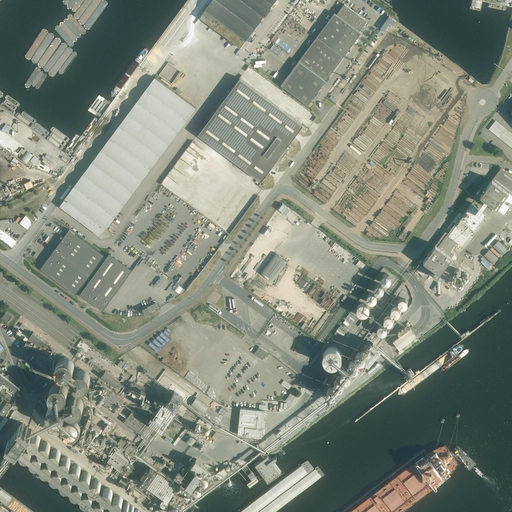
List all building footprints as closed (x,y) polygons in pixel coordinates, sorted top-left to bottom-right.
[(212,0),(209,4),(205,10),(224,25),(219,32),(220,33),(222,34),(227,27),(245,40),(249,35),(258,23),(267,11),(275,0),(212,0)] [(307,105),(360,34),(361,33),(359,31),(367,20),(356,12),(356,11),(354,9),(353,10),(344,4),(337,14),(334,13),(317,37),(299,60),(299,61),(281,85),(307,105)] [(216,30),(219,32),(224,25),(205,10),(199,18),(200,18),(201,19),(205,22),(209,25),(216,30)] [(298,29),(301,25),(289,16),(286,21),(298,29)] [(390,18),(384,26),(386,28),(392,20),(390,18)] [(240,48),(245,40),(242,38),(238,35),(235,32),(231,30),(227,27),(222,34),(226,37),(229,40),(231,41),(233,42),(235,44),(236,45),(238,46),(240,48)] [(278,36),(274,40),(288,51),(292,46),(278,36)] [(271,49),(284,57),(287,52),(274,44),(271,49)] [(409,72),(418,79),(422,74),(412,67),(409,72)] [(191,113),(196,107),(175,92),(155,77),(150,84),(142,95),(132,108),(124,119),(115,131),(112,135),(110,138),(106,143),(97,155),(89,166),(88,168),(80,178),(70,191),(65,198),(84,212),(87,215),(106,229),(111,222),(120,210),(129,197),(137,186),(146,174),(155,161),(164,150),(173,137),(183,125),(191,113)] [(290,143),(303,125),(240,78),(198,134),(261,181),(268,173),(275,162),(277,159),(280,161),(283,156),(284,155),(285,154),(289,148),(287,147),(290,143)] [(511,133),(496,120),(488,129),(511,147),(511,133)] [(24,154),(27,149),(20,144),(17,149),(24,154)] [(31,154),(26,150),(21,158),(27,163),(33,155),(31,154)] [(38,159),(33,156),(30,161),(34,164),(38,159)] [(43,157),(42,159),(51,166),(52,164),(43,157)] [(511,175),(501,167),(480,196),(484,199),(488,202),(504,214),(511,202),(511,175)] [(169,194),(164,190),(160,195),(165,199),(169,194)] [(76,218),(78,220),(82,214),(84,212),(65,198),(60,206),(59,206),(60,206),(61,207),(65,210),(69,213),(76,218)] [(165,202),(160,198),(157,202),(162,206),(165,202)] [(87,215),(84,212),(78,220),(81,222),(87,215)] [(27,229),(34,221),(25,215),(23,218),(19,223),(27,229)] [(83,220),(81,222),(82,222),(83,223),(87,226),(91,229),(95,232),(96,233),(100,236),(105,230),(106,229),(87,215),(83,220)] [(17,241),(0,228),(0,238),(12,247),(16,242),(17,241)] [(90,275),(104,255),(89,244),(74,232),(69,229),(66,234),(62,239),(59,244),(55,249),(90,275)] [(493,246),(502,254),(508,248),(499,240),(493,246)] [(90,275),(55,249),(48,259),(44,264),(41,268),(45,271),(60,283),(76,294),(77,293),(90,275)] [(498,258),(489,250),(484,255),(493,264),(498,258)] [(275,253),(261,273),(273,282),(287,262),(275,253)] [(91,303),(121,262),(118,260),(115,258),(112,256),(109,254),(80,294),(89,301),(88,301),(89,302),(91,303)] [(129,274),(132,270),(129,268),(126,266),(123,264),(121,262),(91,303),(92,304),(93,305),(93,304),(103,310),(129,274)] [(430,272),(420,265),(419,266),(417,269),(416,270),(426,278),(430,272)] [(182,294),(186,289),(177,282),(173,287),(182,294)] [(371,303),(372,303),(373,303),(374,303),(375,302),(376,301),(376,300),(377,299),(377,298),(377,297),(376,296),(376,295),(375,295),(375,294),(374,294),(373,293),(372,293),(371,293),(370,293),(369,294),(368,294),(368,295),(367,295),(367,296),(367,297),(367,298),(367,299),(367,300),(368,301),(368,302),(369,302),(370,303),(371,303)] [(408,303),(407,302),(407,301),(407,300),(406,300),(406,299),(405,299),(404,299),(403,298),(402,298),(402,299),(401,299),(400,299),(399,300),(398,301),(398,302),(398,303),(398,304),(398,305),(398,306),(399,306),(399,307),(400,308),(401,308),(402,308),(403,308),(404,308),(405,308),(405,307),(406,307),(407,306),(407,305),(407,304),(408,304),(408,303)] [(156,303),(142,310),(145,315),(158,308),(156,303)] [(359,315),(360,315),(361,316),(362,316),(363,316),(364,316),(365,316),(365,315),(366,315),(367,314),(368,314),(368,313),(369,312),(369,311),(369,310),(369,309),(369,308),(369,307),(368,306),(367,305),(367,304),(366,304),(365,304),(365,303),(364,303),(363,303),(362,303),(361,304),(360,304),(359,305),(358,305),(358,306),(357,306),(357,307),(357,308),(357,309),(357,310),(357,311),(357,312),(358,313),(358,314),(359,314),(359,315)] [(393,309),(392,309),(391,310),(391,311),(391,312),(391,313),(391,314),(391,315),(392,316),(393,316),(393,317),(394,317),(395,317),(395,318),(396,318),(397,318),(398,317),(399,317),(399,316),(400,316),(400,315),(401,315),(401,314),(401,313),(401,312),(401,311),(401,310),(400,309),(399,308),(398,308),(397,307),(396,307),(395,307),(394,308),(393,308),(393,309)] [(9,324),(14,318),(5,312),(4,313),(3,315),(2,317),(1,318),(7,323),(9,324)] [(350,313),(346,318),(353,323),(357,319),(350,313)] [(394,320),(394,319),(394,318),(393,317),(392,317),(392,316),(391,316),(390,316),(389,316),(388,316),(387,316),(386,317),(385,317),(385,318),(384,319),(384,320),(384,321),(384,322),(384,323),(385,323),(385,324),(386,325),(387,325),(387,326),(388,326),(389,326),(390,326),(391,326),(392,325),(393,325),(393,324),(394,323),(394,322),(394,321),(394,320)] [(345,319),(343,322),(351,328),(353,325),(345,319)] [(32,330),(22,323),(20,327),(29,334),(32,330)] [(342,323),(339,328),(346,333),(347,333),(348,331),(346,329),(348,327),(342,323)] [(387,329),(387,328),(387,327),(386,326),(385,325),(384,325),(383,324),(382,324),(381,324),(380,325),(379,325),(379,326),(378,326),(378,327),(377,327),(377,328),(377,329),(377,330),(377,331),(377,332),(378,332),(378,333),(379,333),(379,334),(380,334),(381,334),(382,335),(383,335),(383,334),(384,334),(385,334),(385,333),(386,333),(386,332),(387,331),(387,330),(387,329)] [(399,349),(416,336),(413,332),(410,328),(393,341),(396,345),(399,349)] [(337,329),(335,333),(342,339),(345,335),(337,329)] [(43,347),(47,342),(33,332),(26,342),(23,345),(30,350),(33,352),(35,353),(37,355),(40,350),(43,347)] [(375,349),(377,345),(382,339),(381,338),(374,332),(367,339),(368,340),(369,339),(372,342),(369,345),(375,349)] [(368,369),(383,350),(379,347),(377,345),(375,349),(362,364),(365,366),(368,369)] [(363,349),(363,350),(363,351),(364,352),(365,353),(366,353),(367,353),(368,353),(369,352),(370,352),(370,351),(371,351),(371,350),(371,349),(371,348),(370,347),(370,346),(369,346),(368,345),(367,345),(366,345),(365,345),(364,346),(363,347),(363,348),(363,349)] [(50,352),(43,347),(40,350),(47,355),(50,352)] [(257,350),(255,353),(262,359),(267,352),(259,347),(259,348),(257,350)] [(327,364),(328,365),(329,365),(331,366),(332,366),(333,366),(334,366),(335,365),(336,365),(337,364),(338,364),(338,363),(339,363),(339,362),(340,361),(341,360),(341,359),(341,358),(341,357),(341,356),(341,355),(341,354),(341,353),(340,352),(339,351),(339,350),(338,349),(337,348),(336,348),(335,348),(334,347),(332,347),(331,347),(330,347),(329,348),(328,348),(327,349),(326,350),(325,350),(325,351),(324,351),(324,352),(324,353),(323,353),(323,354),(323,356),(323,357),(323,358),(323,359),(323,360),(324,360),(324,361),(324,362),(325,362),(325,363),(326,363),(326,364),(327,364)] [(364,354),(364,353),(363,353),(362,352),(361,352),(360,352),(359,352),(358,352),(357,353),(356,354),(356,355),(355,355),(355,356),(355,357),(355,358),(355,359),(356,359),(356,360),(357,361),(358,362),(359,362),(360,362),(361,362),(362,362),(363,362),(363,361),(364,361),(364,360),(365,360),(365,359),(365,358),(365,357),(365,356),(365,355),(364,354)] [(74,364),(73,363),(73,362),(72,361),(71,360),(70,359),(69,359),(68,358),(67,358),(66,358),(65,358),(64,358),(63,358),(62,358),(62,359),(61,359),(60,359),(60,360),(59,360),(58,361),(58,362),(57,363),(57,364),(56,365),(56,366),(56,367),(56,368),(57,369),(57,370),(57,371),(58,372),(59,373),(60,374),(61,374),(62,375),(63,375),(64,376),(65,376),(66,376),(67,375),(68,375),(69,375),(70,374),(71,374),(71,373),(72,372),(73,372),(73,371),(73,370),(74,370),(74,369),(74,368),(74,367),(74,366),(74,365),(74,364)] [(104,369),(90,359),(87,363),(101,373),(104,369)] [(350,362),(349,362),(349,363),(348,364),(348,365),(348,366),(348,367),(349,368),(349,369),(350,370),(351,370),(351,371),(352,371),(353,371),(354,371),(355,371),(355,370),(356,370),(357,369),(358,368),(358,367),(358,366),(358,365),(358,364),(358,363),(357,362),(356,362),(356,361),(355,361),(354,361),(353,361),(352,361),(351,361),(350,362)] [(90,379),(90,378),(90,377),(90,376),(89,375),(89,374),(88,373),(88,372),(87,372),(86,371),(85,370),(84,370),(83,370),(82,370),(81,370),(80,370),(79,370),(78,370),(77,371),(76,371),(76,372),(75,372),(75,373),(74,373),(74,374),(73,375),(73,376),(73,377),(73,378),(73,379),(73,380),(73,381),(73,382),(74,383),(75,384),(75,385),(76,385),(77,386),(78,386),(79,387),(80,387),(81,387),(82,387),(83,387),(84,387),(85,386),(86,386),(87,385),(88,384),(89,383),(89,382),(90,382),(90,381),(90,380),(90,379)] [(120,381),(105,370),(101,376),(116,387),(118,388),(121,385),(118,384),(120,381)] [(346,370),(345,370),(344,370),(343,371),(342,371),(342,372),(341,373),(341,374),(341,375),(341,376),(341,377),(341,378),(342,378),(342,379),(343,379),(344,380),(345,380),(346,380),(347,380),(348,380),(349,379),(350,378),(350,377),(351,376),(351,375),(351,374),(350,373),(350,372),(349,372),(349,371),(348,371),(348,370),(347,370),(346,370)] [(16,392),(19,387),(0,372),(0,394),(13,404),(16,400),(16,396),(16,392)] [(123,398),(108,387),(109,386),(104,383),(103,383),(98,379),(90,390),(116,409),(123,398)] [(284,379),(281,383),(288,388),(291,385),(284,379)] [(337,379),(336,379),(336,380),(335,380),(335,381),(334,381),(334,382),(334,383),(334,384),(334,385),(334,386),(335,387),(336,388),(337,388),(338,389),(339,389),(340,388),(341,388),(342,388),(342,387),(343,387),(343,386),(344,385),(344,384),(344,383),(344,382),(343,382),(343,381),(343,380),(342,380),(341,379),(340,379),(339,379),(338,379),(337,379)] [(68,393),(68,392),(68,391),(67,390),(67,389),(67,388),(66,387),(65,386),(64,385),(63,384),(62,384),(61,384),(60,384),(59,384),(58,384),(57,384),(56,384),(55,385),(54,385),(53,386),(52,387),(52,388),(51,388),(51,389),(51,390),(51,391),(51,392),(51,393),(51,394),(51,395),(52,396),(52,397),(53,398),(54,399),(55,400),(56,400),(57,400),(57,401),(58,401),(59,401),(60,401),(61,401),(62,400),(63,400),(64,399),(65,399),(65,398),(66,398),(66,397),(67,396),(67,395),(67,394),(68,394),(68,393)] [(334,388),(333,387),(332,387),(331,387),(330,387),(329,388),(328,389),(327,390),(327,391),(327,392),(327,393),(327,394),(327,395),(328,395),(328,396),(329,396),(330,397),(331,397),(332,397),(333,397),(334,397),(335,396),(336,395),(336,394),(337,393),(337,392),(337,391),(336,390),(336,389),(335,389),(335,388),(334,388)] [(292,393),(286,401),(290,404),(296,396),(292,393)] [(65,402),(65,403),(65,404),(65,405),(65,406),(65,407),(65,408),(66,408),(66,409),(67,410),(67,411),(68,412),(69,412),(70,413),(71,413),(72,414),(73,414),(74,414),(75,414),(76,414),(77,414),(78,413),(79,413),(80,413),(81,412),(81,411),(82,410),(83,410),(83,409),(84,408),(84,407),(84,406),(84,405),(84,404),(84,403),(84,402),(84,401),(83,400),(83,399),(82,399),(82,398),(81,397),(80,396),(79,396),(78,395),(77,395),(76,395),(75,395),(74,395),(73,395),(72,395),(71,395),(70,396),(69,396),(68,397),(67,398),(66,399),(66,400),(65,401),(65,402)] [(196,397),(191,405),(203,414),(206,410),(209,406),(196,397)] [(0,419),(3,415),(11,405),(2,398),(0,401),(0,419)] [(155,431),(157,429),(158,428),(162,430),(176,411),(163,402),(161,401),(161,402),(156,399),(154,402),(158,405),(160,407),(149,421),(133,409),(125,421),(149,439),(151,440),(157,433),(155,431)] [(48,409),(48,410),(48,411),(48,412),(48,413),(48,414),(48,415),(49,415),(49,416),(50,417),(50,418),(51,418),(51,419),(52,419),(53,420),(54,420),(55,420),(56,420),(57,420),(58,420),(59,420),(60,420),(61,419),(62,418),(63,418),(63,417),(64,416),(64,415),(64,414),(65,414),(65,413),(65,412),(65,411),(65,410),(65,409),(64,408),(63,407),(63,406),(62,405),(61,405),(61,404),(60,404),(59,403),(58,403),(57,403),(56,403),(55,403),(54,403),(53,404),(52,404),(51,405),(50,406),(49,407),(49,408),(48,409)] [(214,408),(222,413),(225,408),(218,403),(214,408)] [(32,412),(48,430),(51,428),(53,426),(37,408),(35,410),(32,412)] [(258,410),(240,408),(238,428),(238,434),(261,437),(262,430),(264,410),(258,410)] [(95,420),(98,416),(96,415),(97,414),(91,410),(86,417),(93,422),(95,419),(95,420)] [(81,423),(81,422),(81,421),(80,420),(80,419),(79,418),(78,417),(77,416),(76,416),(75,416),(75,415),(74,415),(73,415),(72,415),(71,415),(70,415),(69,416),(68,416),(67,416),(67,417),(66,418),(65,418),(65,419),(64,420),(64,421),(63,422),(63,423),(63,424),(63,425),(63,426),(64,427),(64,428),(65,429),(65,430),(66,431),(67,432),(68,432),(69,433),(70,433),(71,433),(72,433),(73,433),(74,433),(75,433),(76,433),(77,432),(78,431),(79,430),(80,430),(80,429),(81,428),(81,427),(81,426),(81,425),(81,424),(81,423)] [(32,434),(31,435),(31,434),(33,431),(32,431),(32,430),(31,430),(28,428),(28,427),(27,427),(23,425),(24,424),(23,423),(22,424),(20,427),(19,426),(18,427),(19,427),(16,431),(16,430),(15,431),(16,432),(13,435),(12,435),(13,436),(10,439),(9,439),(9,440),(7,443),(8,444),(7,445),(8,445),(9,444),(12,447),(12,448),(13,447),(16,450),(16,451),(17,451),(18,451),(20,449),(21,449),(21,450),(21,451),(21,452),(21,453),(22,453),(22,454),(23,455),(24,456),(25,456),(26,456),(27,456),(28,456),(29,456),(30,456),(31,457),(31,458),(31,459),(31,460),(32,460),(32,461),(32,462),(33,462),(33,463),(34,463),(35,464),(36,464),(37,464),(38,464),(39,464),(40,463),(41,465),(41,466),(41,467),(42,468),(42,469),(43,469),(43,470),(44,470),(44,471),(45,471),(46,471),(47,472),(48,471),(49,471),(50,471),(52,472),(52,473),(52,474),(52,475),(53,476),(53,477),(54,478),(55,478),(55,479),(56,479),(57,479),(58,479),(59,479),(60,479),(62,480),(62,481),(62,482),(62,483),(62,484),(63,484),(63,485),(64,485),(65,486),(66,486),(67,487),(68,487),(69,487),(69,486),(70,486),(72,487),(72,488),(72,489),(72,490),(72,491),(73,491),(73,492),(74,493),(75,493),(76,494),(77,494),(78,494),(79,494),(80,494),(81,494),(82,495),(82,496),(82,497),(82,498),(82,499),(83,499),(83,500),(84,501),(85,501),(86,501),(86,502),(87,502),(88,502),(89,502),(90,501),(94,503),(94,504),(94,505),(94,506),(94,507),(94,508),(95,508),(96,509),(97,510),(98,510),(99,511),(100,511),(101,511),(102,510),(104,511),(103,511),(115,511),(115,510),(115,509),(114,508),(113,508),(113,507),(112,507),(111,506),(110,506),(109,506),(108,506),(107,506),(106,507),(105,506),(105,505),(105,504),(105,503),(105,502),(104,501),(104,500),(103,500),(102,500),(102,499),(101,499),(100,499),(99,499),(98,499),(97,499),(97,500),(93,497),(93,496),(94,496),(94,495),(93,495),(93,494),(93,493),(92,492),(91,491),(90,491),(90,490),(89,490),(88,490),(87,490),(86,490),(85,490),(85,491),(84,490),(84,489),(84,488),(84,487),(83,487),(83,486),(83,485),(82,484),(81,484),(81,483),(80,483),(79,483),(78,483),(77,483),(76,483),(75,483),(73,482),(74,482),(74,481),(74,480),(73,480),(73,479),(73,478),(72,477),(72,476),(71,476),(70,475),(69,475),(68,475),(67,475),(66,475),(65,475),(64,476),(63,475),(63,474),(63,473),(63,472),(63,471),(63,470),(62,469),(61,468),(60,468),(59,467),(58,467),(57,467),(56,468),(55,468),(54,468),(53,467),(53,466),(53,465),(53,464),(53,463),(52,463),(52,462),(51,461),(50,460),(49,460),(48,460),(47,460),(46,460),(45,460),(44,461),(43,460),(43,459),(43,458),(43,457),(43,456),(42,455),(41,454),(40,453),(39,453),(38,452),(37,452),(36,452),(36,453),(35,453),(34,453),(32,452),(33,452),(33,451),(33,450),(33,449),(32,449),(32,448),(32,447),(31,447),(30,446),(30,445),(29,445),(28,445),(27,445),(26,445),(25,445),(24,445),(24,446),(23,445),(28,438),(29,438),(29,439),(29,440),(29,441),(29,442),(29,443),(30,443),(30,444),(31,444),(31,445),(32,445),(33,445),(33,446),(34,446),(35,446),(36,446),(37,445),(38,445),(39,446),(39,447),(39,448),(39,449),(40,450),(40,451),(41,452),(42,452),(43,453),(44,453),(45,453),(46,453),(47,453),(48,452),(49,453),(49,454),(49,455),(49,456),(49,457),(50,458),(51,459),(52,460),(53,460),(54,460),(54,461),(55,461),(56,460),(57,460),(58,460),(59,461),(59,462),(59,463),(59,464),(59,465),(60,465),(60,466),(61,466),(61,467),(62,467),(63,468),(64,468),(65,468),(66,468),(67,468),(68,467),(69,468),(69,469),(69,470),(69,471),(69,472),(70,473),(71,474),(71,475),(72,475),(73,475),(74,476),(75,476),(76,476),(77,476),(77,475),(78,475),(79,476),(79,477),(79,478),(79,479),(79,480),(80,480),(80,481),(81,482),(82,483),(83,483),(84,483),(85,483),(86,483),(87,483),(88,482),(89,483),(89,484),(89,485),(89,486),(89,487),(90,487),(90,488),(91,489),(92,490),(93,490),(94,491),(95,491),(96,491),(97,490),(98,490),(101,492),(101,493),(101,494),(101,495),(101,496),(102,496),(102,497),(103,498),(104,499),(105,499),(106,499),(107,500),(108,500),(108,499),(109,499),(110,499),(111,500),(111,501),(111,502),(111,503),(112,503),(112,504),(113,505),(114,506),(115,506),(116,507),(117,507),(118,507),(119,506),(120,506),(121,507),(121,508),(121,509),(120,509),(120,510),(121,510),(121,511),(122,511),(121,511),(139,511),(140,511),(139,511),(139,510),(138,509),(137,509),(136,509),(135,509),(135,510),(134,511),(133,510),(134,510),(134,509),(134,508),(134,507),(134,506),(133,506),(132,505),(131,505),(130,506),(129,505),(130,504),(129,504),(129,503),(129,502),(128,502),(127,502),(126,502),(125,502),(125,503),(124,503),(124,504),(123,502),(123,501),(123,500),(123,499),(122,498),(122,497),(121,497),(121,496),(120,496),(119,495),(118,495),(117,495),(116,495),(115,495),(114,496),(113,495),(113,494),(113,493),(113,492),(112,491),(111,490),(111,489),(110,489),(110,488),(109,488),(108,488),(107,488),(106,488),(105,488),(104,489),(101,486),(101,485),(101,484),(101,483),(100,482),(100,481),(99,481),(98,480),(97,479),(96,479),(95,479),(94,479),(93,479),(92,480),(91,479),(91,478),(91,477),(91,476),(90,475),(90,474),(89,473),(88,473),(88,472),(87,472),(86,472),(85,471),(84,471),(84,472),(83,472),(82,472),(81,471),(81,470),(81,469),(80,468),(80,467),(80,466),(79,466),(78,465),(77,464),(76,464),(75,464),(74,464),(73,464),(72,465),(71,464),(71,463),(71,462),(71,461),(70,460),(70,459),(69,458),(68,458),(68,457),(67,457),(66,457),(66,456),(65,456),(64,456),(64,457),(63,457),(62,457),(61,456),(61,455),(61,454),(61,453),(60,452),(60,451),(59,451),(58,450),(57,449),(56,449),(55,449),(54,449),(53,449),(52,449),(52,450),(51,449),(51,448),(51,447),(51,446),(50,445),(50,444),(49,443),(48,442),(47,442),(46,442),(46,441),(45,441),(44,441),(43,442),(42,442),(40,441),(40,440),(40,439),(40,438),(40,437),(39,437),(39,436),(38,435),(37,434),(36,434),(35,434),(34,434),(33,434),(32,434)] [(218,438),(200,424),(195,432),(213,445),(218,438)] [(103,437),(108,431),(101,426),(97,432),(96,432),(95,434),(98,436),(100,434),(103,437)] [(91,435),(91,434),(91,433),(91,432),(90,432),(90,431),(89,431),(89,430),(88,430),(87,430),(86,430),(85,430),(84,430),(83,430),(83,431),(82,431),(82,432),(82,433),(81,434),(81,435),(81,436),(82,436),(82,437),(83,438),(84,439),(85,439),(86,439),(87,439),(88,439),(89,439),(89,438),(90,438),(90,437),(91,436),(91,435)] [(207,447),(189,434),(186,438),(204,451),(207,447)] [(122,469),(137,449),(121,438),(118,442),(108,435),(97,450),(122,469)] [(90,441),(90,442),(90,443),(91,443),(91,444),(91,445),(92,445),(93,446),(94,446),(95,446),(96,446),(97,446),(98,445),(99,445),(99,444),(100,443),(100,442),(100,441),(100,440),(100,439),(99,438),(98,438),(98,437),(97,437),(96,436),(95,436),(94,436),(93,437),(92,437),(91,438),(91,439),(90,440),(90,441)] [(156,453),(144,444),(139,450),(148,457),(150,456),(153,458),(156,453)] [(280,471),(273,461),(276,459),(276,458),(277,458),(277,457),(276,456),(275,456),(271,459),(269,456),(268,455),(261,460),(255,464),(268,481),(280,471)] [(207,469),(202,466),(203,464),(196,459),(190,466),(197,471),(196,472),(202,476),(207,469)] [(191,490),(202,476),(196,472),(189,467),(187,470),(183,475),(178,471),(174,477),(191,490)] [(219,478),(227,472),(224,468),(216,474),(219,478)] [(178,486),(172,482),(173,481),(171,480),(170,481),(158,472),(148,485),(168,500),(178,486)] [(256,478),(254,475),(252,472),(248,475),(252,481),(256,478)] [(129,482),(123,477),(121,479),(119,482),(126,486),(127,484),(129,482)] [(209,477),(208,477),(207,477),(206,477),(205,477),(204,478),(203,478),(203,479),(202,479),(202,480),(202,481),(202,482),(202,483),(202,484),(202,485),(203,485),(203,486),(204,486),(204,487),(205,487),(206,487),(207,487),(208,487),(209,486),(210,486),(211,485),(211,484),(212,483),(212,482),(212,481),(211,480),(211,479),(210,479),(210,478),(209,478),(209,477)]
